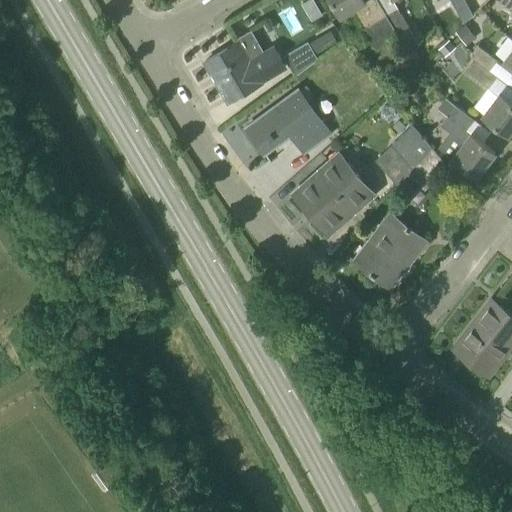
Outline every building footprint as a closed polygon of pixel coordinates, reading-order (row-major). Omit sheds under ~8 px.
[(314,0),(305,0),(301,3),(311,21),(323,14),(314,0)] [(377,0),(331,0),(340,14),(352,7),(364,27),(352,34),(357,43),(368,36),(376,48),(398,35),(386,14),(377,0)] [(450,0),(463,22),(472,14),(464,0),(450,0)] [(464,0),(472,14),(488,0),(464,0)] [(511,0),(498,0),(511,10),(511,0)] [(386,14),(398,35),(410,28),(397,8),(386,14)] [(465,24),(455,31),(465,44),(476,37),(465,24)] [(398,35),(402,42),(414,36),(410,28),(398,35)] [(456,44),(451,38),(449,40),(440,48),(445,54),(454,46),(456,44)] [(204,61),(206,64),(209,62),(217,75),(219,73),(222,79),(217,82),(228,101),(262,81),(261,80),(285,66),(273,46),(249,60),(238,41),(204,61)] [(315,60),(306,43),(285,56),(295,74),(315,60)] [(481,65),(489,70),(497,59),(478,44),(471,52),(481,65)] [(511,72),(511,49),(509,53),(501,64),(511,72)] [(496,76),(489,70),(481,65),(471,52),(469,55),(473,57),(465,69),(488,86),(496,76)] [(424,78),(429,74),(420,64),(411,72),(415,78),(424,78)] [(289,135),(295,143),(296,142),(304,151),(330,132),(298,89),(246,127),(265,153),(289,135)] [(511,128),(511,101),(499,92),(482,114),(508,134),(511,128)] [(474,119),(455,104),(440,125),(449,131),(438,145),(476,175),(494,152),(484,144),(485,142),(467,128),(474,119)] [(397,184),(409,172),(432,147),(412,123),(375,159),(397,184)] [(432,147),(409,172),(425,189),(447,165),(432,147)] [(294,192),(308,209),(329,232),(336,225),(335,225),(373,192),(339,153),(294,192)] [(415,185),(405,177),(397,188),(407,195),(415,185)] [(390,287),(391,286),(427,240),(390,212),(354,259),(390,287)] [(488,375),(491,371),(511,343),(511,332),(500,324),(509,312),(491,298),(453,348),(455,349),(488,375)]
